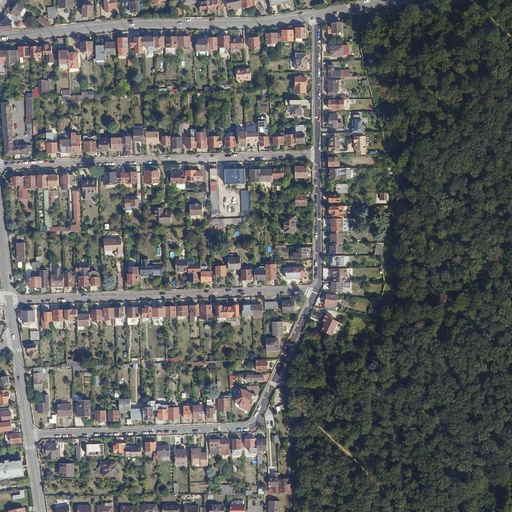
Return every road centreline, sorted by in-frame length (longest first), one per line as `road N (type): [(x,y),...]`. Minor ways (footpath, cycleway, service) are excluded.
road 1 (track): [(302,407),(305,385),(345,368),(367,373),(408,329),(426,323),(467,263),(429,154),(420,99),(436,51),(458,10),(473,0)]
road 2 (residential): [(29,435),(252,425),(317,289)]
road 3 (residential): [(317,154),(0,165)]
road 4 (tertiary): [(315,15),(0,37)]
road 5 (residential): [(9,300),(317,289)]
road 6 (track): [(511,326),(340,446)]
road 7 (track): [(275,377),(404,511)]
road 8 (residential): [(317,154),(315,15)]
road 9 (residential): [(317,289),(317,154)]
